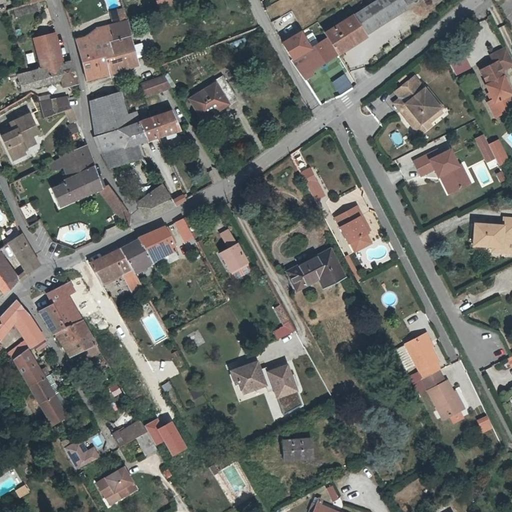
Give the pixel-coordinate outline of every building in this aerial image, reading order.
[(170,0),(160,0),(157,1),(160,11),(172,7),(170,0)] [(383,0),(354,18),(364,34),(406,8),(401,0),(383,0)] [(128,22),(124,10),(111,13),(115,26),(128,22)] [(336,51),(364,34),(354,18),(326,35),(328,38),(336,51)] [(141,43),(132,46),(129,36),(130,29),(128,22),(115,26),(110,27),(112,31),(109,32),(112,41),(101,44),(109,76),(138,66),(136,58),(142,56),(144,53),(141,43)] [(112,31),(110,27),(108,28),(98,30),(97,30),(91,36),(93,45),(101,44),(112,41),(109,32),(112,31)] [(311,50),(310,49),(301,33),(283,43),(292,60),(311,50)] [(43,71),(63,65),(54,34),(34,39),(43,71)] [(109,76),(101,44),(93,45),(91,36),(75,40),(77,45),(87,81),(109,76)] [(336,51),(328,38),(322,42),(330,55),(331,54),(336,51)] [(311,50),(292,60),(292,61),(302,76),(333,57),(331,54),(330,55),(322,42),(310,49),(311,50)] [(511,100),(510,96),(511,94),(511,92),(504,77),(506,76),(503,71),(511,66),(511,56),(508,47),(491,55),(495,63),(482,70),(489,84),(484,87),(491,100),(489,101),(497,116),(511,108),(511,100)] [(63,65),(43,71),(27,75),(17,78),(22,93),(62,80),(63,86),(77,82),(72,63),(64,65),(63,65)] [(339,95),(352,87),(344,73),(330,81),(339,95)] [(171,87),(164,74),(139,84),(144,97),(171,87)] [(234,98),(221,77),(213,82),(215,85),(189,100),(201,121),(228,105),(227,103),(234,98)] [(439,108),(414,77),(388,98),(393,104),(399,111),(393,116),(398,122),(404,118),(408,123),(402,128),(407,134),(413,129),(417,133),(430,123),(426,119),(439,108)] [(96,138),(130,126),(118,93),(90,103),(96,138)] [(293,101),(302,117),(311,112),(301,96),(293,101)] [(67,111),(72,109),(68,99),(67,98),(39,105),(38,106),(43,121),(67,111)] [(387,109),(393,116),(399,111),(393,104),(387,109)] [(443,112),(439,108),(426,119),(430,123),(443,112)] [(72,109),(67,111),(71,121),(76,119),(72,109)] [(137,143),(137,144),(180,131),(172,112),(132,125),(130,126),(96,138),(102,154),(137,143)] [(15,133),(7,136),(4,138),(13,161),(27,155),(25,151),(30,148),(27,141),(34,138),(40,135),(32,116),(11,125),(13,128),(15,133)] [(77,122),(69,124),(71,136),(79,135),(77,122)] [(432,125),(430,123),(417,133),(413,129),(407,134),(412,140),(432,125)] [(397,147),(404,142),(397,130),(389,135),(397,147)] [(490,146),(485,136),(477,140),(482,150),(490,146)] [(37,145),(34,138),(27,141),(30,148),(37,145)] [(497,160),(506,156),(499,142),(490,146),(497,160)] [(137,143),(102,154),(109,168),(143,159),(141,157),(137,144),(137,143)] [(496,158),(490,146),(482,150),(488,162),(496,158)] [(52,191),(60,208),(99,190),(104,188),(104,187),(102,177),(99,178),(88,149),(63,160),(49,166),(49,168),(52,174),(64,169),(69,182),(65,183),(66,185),(52,191)] [(421,176),(435,170),(431,161),(441,156),(438,151),(414,162),(421,176)] [(443,175),(452,192),(470,183),(461,165),(458,166),(451,151),(431,161),(439,177),(443,175)] [(500,166),(509,162),(506,156),(497,160),(500,166)] [(313,200),(324,195),(310,166),(300,171),(313,200)] [(494,174),(500,183),(506,179),(500,170),(494,174)] [(447,194),(452,192),(443,175),(439,177),(447,194)] [(175,206),(173,201),(159,177),(153,180),(158,189),(138,204),(140,209),(148,219),(175,206)] [(104,188),(99,190),(117,215),(126,209),(108,185),(104,187),(104,188)] [(175,206),(184,201),(181,197),(173,201),(175,206)] [(368,214),(371,212),(365,202),(345,214),(358,239),(374,230),(375,229),(368,214)] [(29,203),(21,206),(25,217),(34,214),(29,203)] [(136,224),(126,209),(117,215),(127,228),(136,224)] [(368,214),(375,229),(379,227),(371,212),(368,214)] [(186,247),(197,242),(184,219),(175,223),(186,247)] [(503,248),(503,252),(511,253),(511,219),(505,219),(505,226),(476,224),(475,246),(494,247),(503,248)] [(28,224),(31,232),(42,229),(39,221),(28,224)] [(164,227),(169,237),(173,235),(168,226),(164,227)] [(141,241),(151,259),(153,263),(156,261),(155,259),(176,250),(169,237),(164,227),(139,239),(141,241)] [(364,247),(380,239),(374,230),(359,238),(364,247)] [(228,249),(237,244),(230,231),(221,236),(228,249)] [(7,244),(17,252),(27,246),(25,242),(23,237),(22,235),(7,244)] [(136,276),(137,278),(142,276),(137,265),(151,259),(141,241),(121,250),(133,271),(136,276)] [(237,244),(228,249),(222,253),(233,274),(249,265),(237,244)] [(27,246),(17,252),(26,274),(30,272),(39,266),(36,260),(27,246)] [(3,248),(0,249),(0,266),(5,278),(15,273),(3,248)] [(320,278),(325,289),(346,277),(331,249),(288,272),(297,290),(320,278)] [(121,250),(90,265),(100,285),(122,276),(133,271),(121,250)] [(362,279),(349,254),(346,256),(359,280),(362,279)] [(100,285),(90,265),(88,262),(72,269),(89,300),(104,294),(100,285)] [(5,278),(0,266),(0,288),(4,295),(9,290),(19,280),(15,273),(5,278)] [(136,276),(133,271),(122,276),(125,281),(136,276)] [(136,276),(125,281),(132,293),(143,287),(137,278),(136,276)] [(62,288),(67,297),(74,293),(70,284),(62,288)] [(67,328),(81,321),(67,297),(62,288),(48,294),(54,305),(67,328)] [(0,339),(15,322),(25,310),(17,301),(1,318),(0,317),(0,339)] [(273,308),(280,324),(288,321),(281,304),(273,308)] [(54,305),(39,312),(53,335),(57,333),(67,328),(54,305)] [(40,336),(25,310),(15,322),(25,340),(11,349),(14,352),(10,355),(13,358),(25,348),(40,336)] [(67,328),(57,333),(65,347),(89,335),(81,321),(67,328)] [(272,331),(276,340),(294,331),(290,322),(272,331)] [(425,334),(431,346),(434,345),(427,332),(425,334)] [(90,334),(89,335),(65,347),(70,357),(78,353),(82,360),(100,351),(90,334)] [(425,378),(440,370),(441,369),(437,361),(439,361),(431,346),(425,334),(407,344),(421,371),(425,378)] [(13,358),(20,371),(34,363),(25,348),(13,358)] [(272,383),(269,374),(263,376),(260,370),(257,362),(231,372),(236,384),(240,383),(244,393),(272,383)] [(34,363),(20,371),(29,384),(47,375),(43,367),(37,371),(34,363)] [(287,365),(268,372),(269,374),(272,383),(278,398),(297,390),(287,365)] [(260,370),(263,376),(269,374),(268,372),(267,368),(260,370)] [(445,418),(462,409),(457,399),(458,399),(454,391),(449,379),(446,381),(440,370),(425,378),(424,379),(429,389),(445,418)] [(416,374),(420,381),(424,379),(425,378),(421,371),(416,374)] [(409,377),(413,384),(420,381),(416,374),(409,377)] [(47,375),(29,384),(39,402),(57,393),(55,388),(47,375)] [(429,389),(424,379),(420,381),(413,384),(418,394),(429,389)] [(115,384),(108,388),(113,396),(119,392),(115,384)] [(457,399),(462,409),(466,407),(457,390),(454,391),(458,399),(457,399)] [(57,393),(39,402),(51,424),(65,416),(60,406),(62,405),(62,401),(57,393)] [(476,419),(481,433),(492,428),(486,415),(476,419)] [(137,438),(148,433),(141,421),(120,432),(119,430),(112,435),(119,448),(137,438)] [(148,433),(137,438),(147,456),(159,449),(148,433)] [(70,444),(64,448),(77,470),(99,457),(93,448),(87,452),(79,438),(70,444)] [(281,441),(282,460),(312,458),(311,439),(281,441)] [(64,448),(70,444),(69,441),(65,440),(61,443),(64,448)] [(212,463),(207,466),(212,473),(217,471),(212,463)] [(121,488),(125,495),(136,488),(124,467),(97,483),(105,497),(121,488)] [(17,498),(27,493),(24,485),(13,490),(17,498)] [(325,488),(330,502),(338,499),(333,485),(325,488)] [(109,504),(125,495),(121,488),(105,497),(109,504)]
